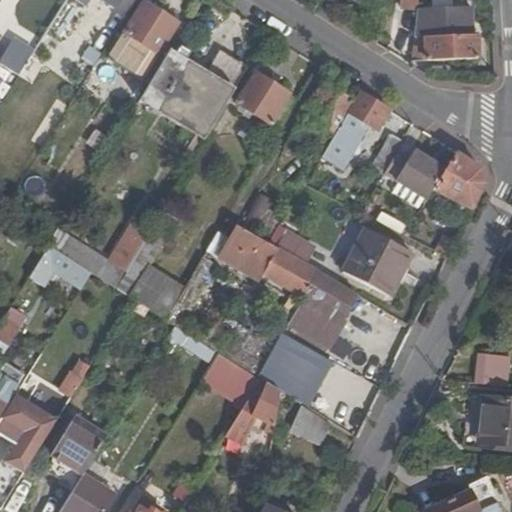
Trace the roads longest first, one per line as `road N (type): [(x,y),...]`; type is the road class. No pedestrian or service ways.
road 1 (residential): [(348,511),(503,195),(511,161)]
road 2 (residential): [(263,0),(419,99),(511,114)]
